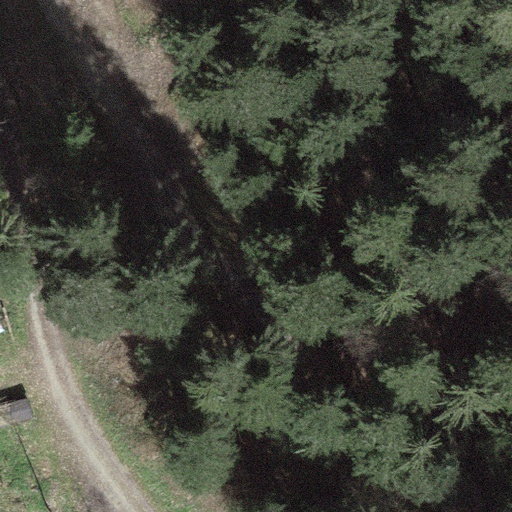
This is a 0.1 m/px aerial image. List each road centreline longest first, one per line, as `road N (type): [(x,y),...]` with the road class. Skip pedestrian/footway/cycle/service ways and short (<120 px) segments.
road 1 (track): [(511,482),(362,382),(175,218),(15,0)]
road 2 (track): [(143,511),(61,370),(0,145)]
